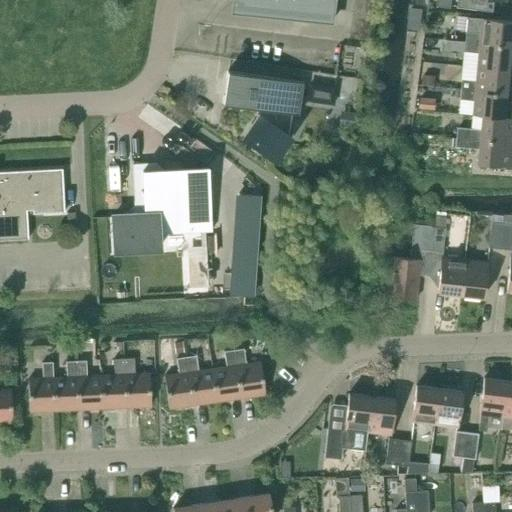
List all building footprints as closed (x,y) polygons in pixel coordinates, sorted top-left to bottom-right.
[(245,0),(244,7),(243,9),(333,21),(333,18),(332,18),(334,0),(245,0)] [(494,12),(495,0),(500,0),(507,1),(507,0),(459,0),(458,7),(466,8),(494,12)] [(421,20),(423,9),(410,8),(409,19),(421,20)] [(511,20),(483,18),(469,17),(467,41),(511,45),(511,20)] [(479,66),(511,69),(511,61),(511,45),(467,41),(467,42),(447,40),(446,49),(480,52),(479,66)] [(463,79),(462,89),(509,93),(511,69),(479,66),(477,81),(463,79)] [(313,89),(336,91),(338,70),(315,68),(313,89)] [(222,103),(262,109),(290,113),(299,115),(304,82),(227,71),(222,103)] [(436,76),(423,75),(422,84),(435,85),(436,76)] [(476,100),(474,115),(484,116),(484,115),(511,118),(511,100),(508,101),(509,93),(462,89),(461,99),(476,100)] [(437,99),(420,97),(419,109),(436,111),(437,99)] [(275,160),(280,153),(284,153),(285,145),(290,137),(287,134),(290,113),(262,109),(261,117),(259,116),(243,139),(252,145),(252,149),(260,150),(275,160)] [(340,111),(338,126),(354,129),(357,113),(340,111)] [(458,127),(458,137),(472,138),(482,139),(511,141),(511,118),(484,115),(484,116),(483,129),(458,127)] [(482,139),(472,138),(458,137),(457,147),(482,149),(480,161),(480,163),(480,164),(511,166),(511,141),(482,139)] [(136,214),(113,215),(114,250),(159,248),(158,233),(211,230),(208,166),(142,170),(143,190),(134,190),(136,214)] [(62,168),(0,171),(0,240),(28,239),(27,214),(64,212),(62,168)] [(491,221),(488,247),(500,249),(504,215),(492,214),(491,221)] [(511,215),(504,215),(500,249),(511,250),(511,242),(511,215)] [(442,257),(443,253),(445,227),(446,217),(436,216),(435,226),(434,226),(430,260),(441,262),(439,277),(438,292),(460,295),(464,259),(442,257)] [(387,296),(415,299),(418,275),(420,259),(430,260),(434,226),(426,225),(427,220),(414,219),(410,258),(391,256),(389,275),(379,274),(377,277),(376,289),(380,293),(388,294),(387,296)] [(487,261),(464,259),(460,295),(484,297),(487,261)] [(174,343),(175,354),(184,353),(183,342),(174,343)] [(246,364),(244,348),(234,349),(241,397),(265,393),(260,361),(246,364)] [(241,397),(234,349),(224,351),(226,367),(212,369),(217,401),(241,397)] [(116,351),(116,359),(114,359),(114,375),(101,375),(102,408),(126,407),(124,358),(123,351),(116,351)] [(135,374),(134,358),(132,358),(131,351),(124,351),(124,358),(126,407),(151,405),(149,373),(135,374)] [(199,371),(196,355),(186,357),(194,404),(217,401),(212,369),(199,371)] [(194,404),(186,357),(176,358),(178,374),(164,376),(169,408),(194,404)] [(102,408),(101,375),(87,376),(86,360),(76,361),(78,409),(102,408)] [(53,377),(53,361),(42,362),(42,378),(28,379),(30,411),(54,410),(53,377)] [(78,409),(76,361),(66,361),(66,377),(53,377),(54,410),(78,409)] [(502,416),(507,381),(484,377),(479,413),(480,415),(478,430),(487,431),(488,419),(491,415),(502,416)] [(511,381),(507,381),(502,416),(501,428),(511,429),(511,428),(511,381)] [(412,421),(434,424),(439,388),(416,385),(412,421)] [(439,388),(434,424),(458,427),(462,391),(439,388)] [(0,421),(12,421),(11,389),(0,389),(0,421)] [(367,431),(368,431),(372,396),(349,393),(347,406),(344,434),(327,432),(324,457),(329,457),(341,459),(342,449),(365,451),(367,431)] [(372,396),(368,431),(390,434),(394,398),(372,396)] [(462,473),(467,432),(455,430),(452,456),(462,457),(461,473),(462,473)] [(478,433),(467,432),(462,473),(471,472),(473,459),(475,459),(478,433)] [(385,463),(397,465),(400,439),(388,438),(385,463)] [(408,466),(411,440),(400,439),(397,465),(398,465),(397,474),(408,474),(408,466)] [(438,473),(440,454),(431,453),(428,473),(438,473)] [(364,491),(364,478),(350,479),(351,492),(364,491)] [(417,511),(416,491),(415,478),(404,479),(404,491),(406,509),(396,509),(395,511),(417,511)] [(416,491),(417,511),(429,511),(428,490),(416,491)] [(271,511),(269,493),(244,497),(246,511),(271,511)] [(362,511),(362,494),(350,495),(351,511),(362,511)] [(351,511),(350,495),(338,496),(339,511),(351,511)] [(246,511),(244,497),(221,501),(222,511),(246,511)] [(222,511),(221,501),(197,504),(198,511),(222,511)] [(495,511),(495,501),(483,502),(483,511),(495,511)] [(483,511),(483,502),(472,503),(472,511),(483,511)]
